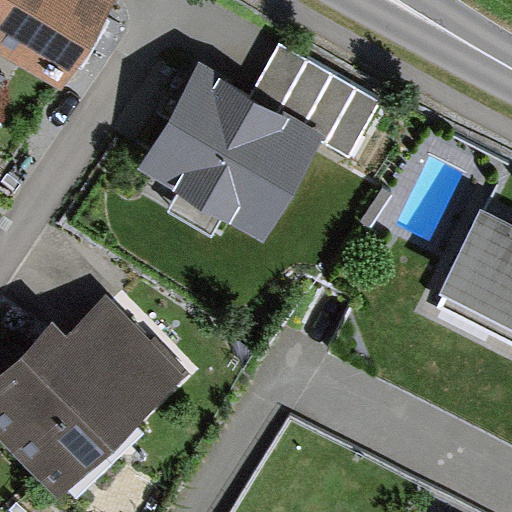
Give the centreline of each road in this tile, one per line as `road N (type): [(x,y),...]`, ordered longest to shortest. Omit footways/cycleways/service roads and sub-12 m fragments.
road 1 (residential): [(194,511),(284,371),(511,486)]
road 2 (residential): [(0,253),(168,0)]
road 3 (tertiary): [(395,0),(511,66)]
